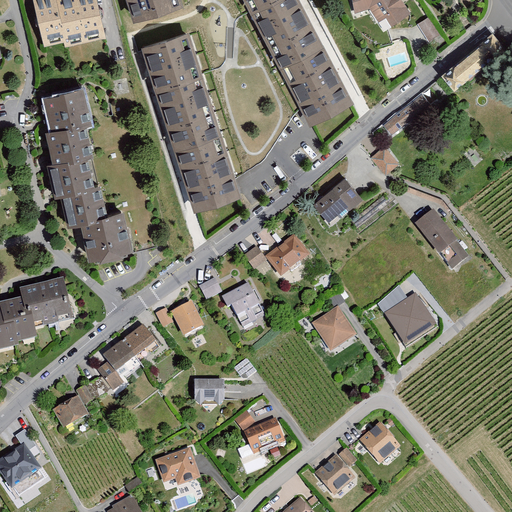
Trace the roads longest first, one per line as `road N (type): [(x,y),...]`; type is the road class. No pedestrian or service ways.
road 1 (residential): [(511,10),(289,199),(124,318)]
road 2 (residential): [(244,511),(378,400),(484,511)]
road 3 (residential): [(12,0),(29,84),(21,126),(40,213)]
road 4 (residential): [(124,318),(0,422)]
road 5 (residential): [(124,318),(43,229)]
